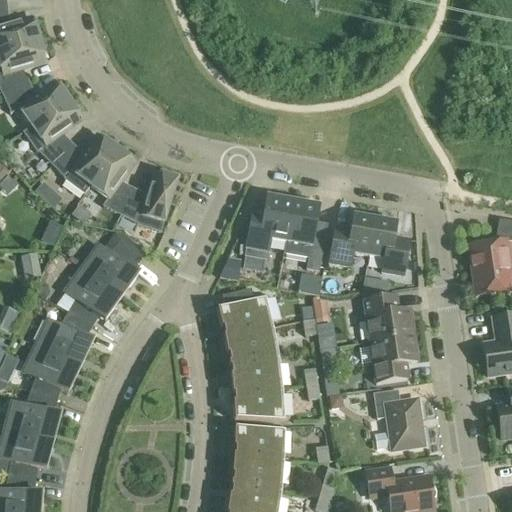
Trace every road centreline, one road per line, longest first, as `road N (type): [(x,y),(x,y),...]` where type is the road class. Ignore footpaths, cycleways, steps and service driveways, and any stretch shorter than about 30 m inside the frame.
road 1 (residential): [(478,511),(431,199)]
road 2 (unclassified): [(240,171),(154,139),(112,107),(80,65),(67,0)]
road 3 (residential): [(79,511),(100,424),(124,369),(180,308)]
road 4 (residential): [(194,511),(205,462),(200,384),(180,308)]
road 5 (unclassified): [(431,199),(240,171)]
road 6 (residential): [(180,308),(240,171)]
